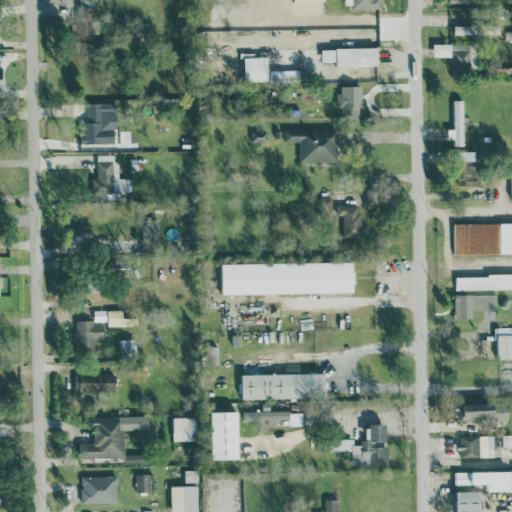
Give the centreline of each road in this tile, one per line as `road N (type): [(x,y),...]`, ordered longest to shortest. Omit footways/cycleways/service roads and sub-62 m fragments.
road 1 (residential): [(31,0),(44,511)]
road 2 (residential): [(414,0),(422,511)]
